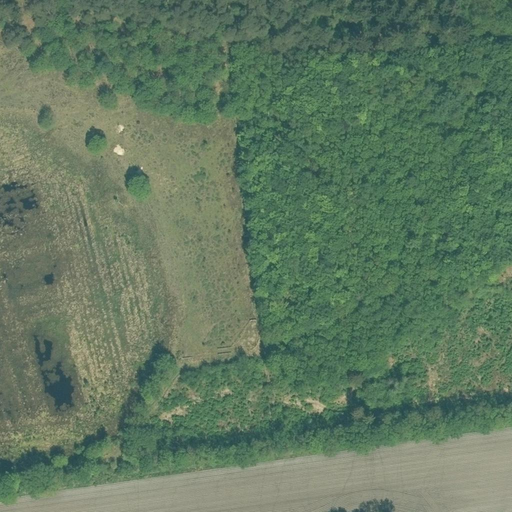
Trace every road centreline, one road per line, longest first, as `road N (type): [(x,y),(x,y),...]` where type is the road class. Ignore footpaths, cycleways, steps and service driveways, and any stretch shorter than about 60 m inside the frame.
road 1 (track): [(273,348),(266,350),(249,245),(232,43)]
road 2 (track): [(232,43),(417,53),(511,35)]
road 3 (track): [(476,283),(403,288),(273,348)]
